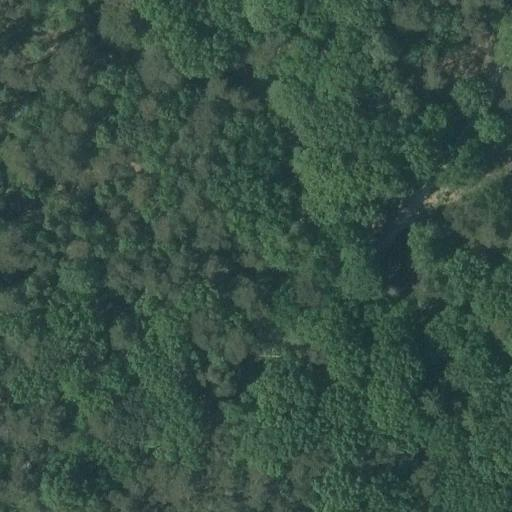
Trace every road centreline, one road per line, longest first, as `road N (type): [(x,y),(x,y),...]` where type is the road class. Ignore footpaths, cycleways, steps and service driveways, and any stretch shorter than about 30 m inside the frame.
road 1 (unknown): [(511,233),(398,220),(310,259),(274,252),(175,180),(103,169),(21,204),(0,204)]
road 2 (track): [(386,242),(297,0)]
road 3 (unknown): [(398,220),(498,0)]
